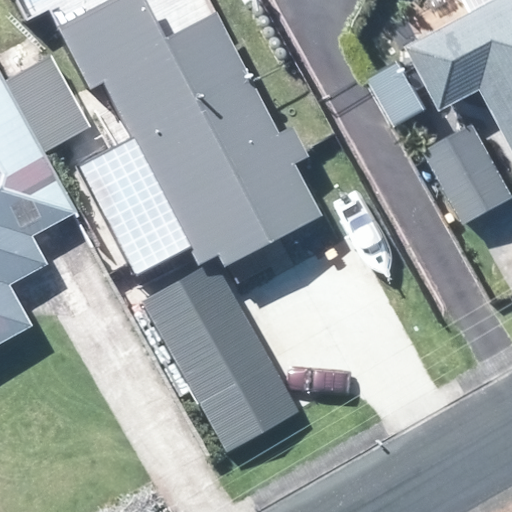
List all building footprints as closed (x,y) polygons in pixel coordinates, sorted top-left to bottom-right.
[(21,0),(0,0),(0,51),(38,31),(21,0)] [(321,202),(215,2),(164,29),(148,0),(93,0),(59,18),(89,76),(100,70),(195,249),(217,238),(225,253),(321,202)] [(511,4),(406,63),(439,123),(479,101),(511,159),(511,4)] [(79,123),(33,40),(0,59),(0,75),(39,145),(79,123)] [(23,238),(68,213),(0,93),(0,341),(23,329),(1,290),(32,273),(40,267),(23,238)] [(472,132),(424,159),(461,225),(510,198),(472,132)] [(264,364),(258,355),(204,264),(134,306),(193,407),(264,364)]
